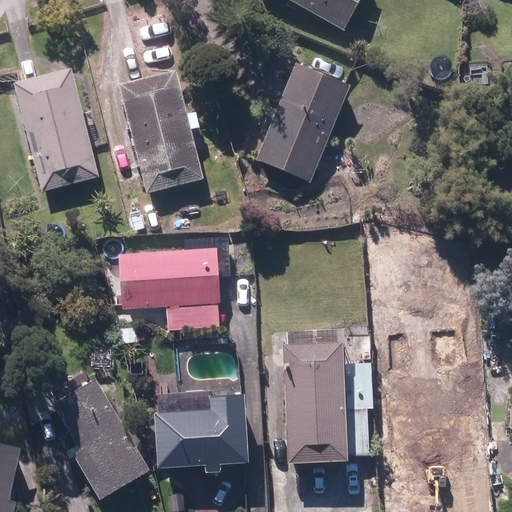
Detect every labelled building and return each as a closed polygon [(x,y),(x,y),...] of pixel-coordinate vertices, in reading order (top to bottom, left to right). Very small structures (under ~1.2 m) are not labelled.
[(285,0),(342,32),(360,0),(285,0)] [(256,162),(310,184),(349,89),(295,67),(256,162)] [(14,86),(43,194),(98,179),(88,141),(97,139),(91,114),(82,116),(70,72),(14,86)] [(120,88),(147,194),(203,181),(176,74),(120,88)] [(166,309),(167,332),(220,330),(216,252),(119,257),(121,311),(166,309)] [(356,296),(366,296),(366,272),(356,272),(356,296)] [(324,288),(328,302),(339,300),(335,285),(324,288)] [(354,303),(355,314),(367,313),(366,302),(354,303)] [(137,330),(121,332),(122,346),(138,344),(137,330)] [(282,348),(288,465),(346,463),(341,345),(282,348)] [(351,352),(352,367),(371,367),(370,351),(351,352)] [(74,459),(99,501),(149,472),(96,381),(91,384),(87,375),(53,396),(46,384),(26,396),(33,426),(58,412),(82,453),(74,459)] [(204,466),(205,474),(219,473),(219,465),(247,464),(244,396),(214,397),(214,393),(154,396),(157,468),(204,466)] [(386,412),(389,483),(447,481),(447,466),(476,465),(473,408),(469,408),(468,393),(390,397),(391,412),(386,412)] [(265,408),(266,441),(281,441),(280,407),(265,408)] [(0,511),(12,511),(14,504),(8,503),(18,450),(0,446),(0,511)] [(355,482),(368,482),(368,466),(355,466),(355,482)] [(163,488),(189,498),(199,473),(186,469),(169,471),(163,488)]
